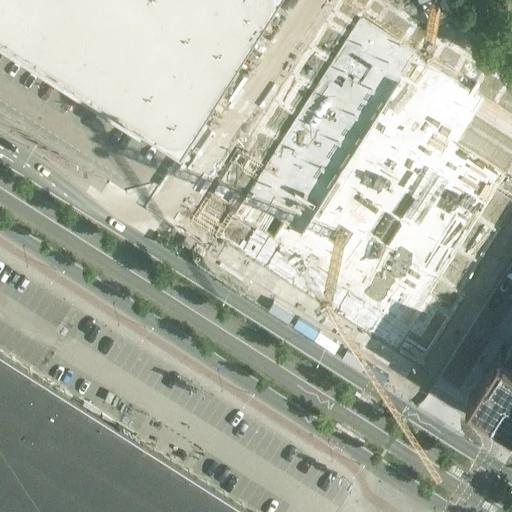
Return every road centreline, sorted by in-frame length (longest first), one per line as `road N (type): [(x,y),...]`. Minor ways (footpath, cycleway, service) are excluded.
road 1 (secondary): [(406,413),(0,148)]
road 2 (secondary): [(0,225),(404,484)]
road 3 (unclassified): [(154,189),(0,91)]
road 4 (secondary): [(511,481),(406,413)]
